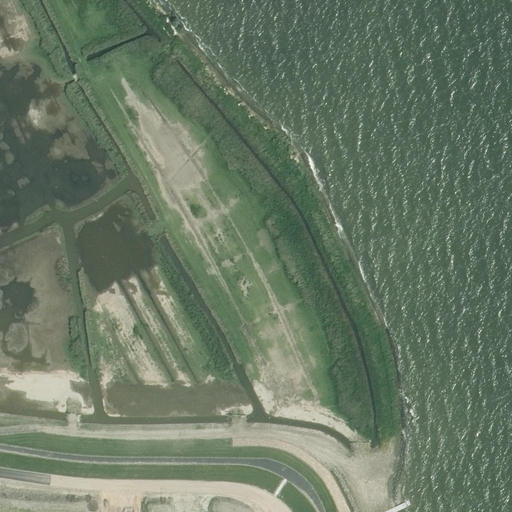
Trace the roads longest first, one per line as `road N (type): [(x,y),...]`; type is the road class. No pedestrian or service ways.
road 1 (track): [(52,0),(169,227),(151,236),(231,430),(0,431)]
road 2 (tertiary): [(0,474),(234,489),(281,511)]
